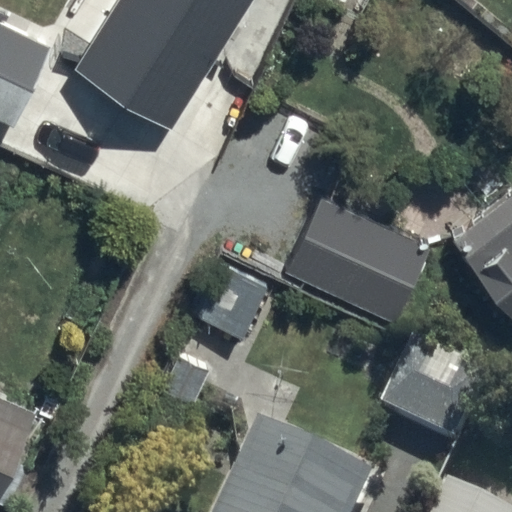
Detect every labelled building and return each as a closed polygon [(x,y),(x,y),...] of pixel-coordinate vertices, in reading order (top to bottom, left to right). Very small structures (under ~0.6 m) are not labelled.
[(95,0),(64,50),(159,110),(230,0),(95,0)] [(0,2),(0,105),(11,110),(50,25),(0,2)] [(511,173),(449,218),(511,306),(511,173)] [(276,261),(393,311),(427,232),(310,182),(276,261)] [(186,300),(239,324),(266,265),(213,241),(186,300)] [(379,412),(464,443),(492,365),(408,334),(379,412)] [(157,387),(191,400),(208,355),(174,342),(157,387)] [(0,462),(31,394),(0,379),(0,462)] [(215,511),(351,511),(372,469),(260,417),(215,511)] [(433,511),(510,511),(449,481),(433,511)]
